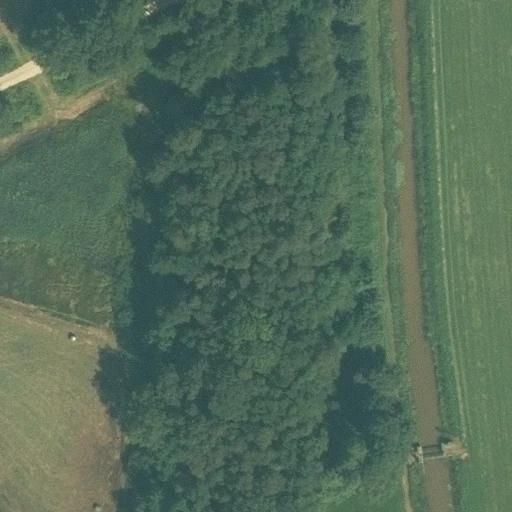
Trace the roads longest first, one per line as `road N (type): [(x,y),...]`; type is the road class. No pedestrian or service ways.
road 1 (track): [(400,477),(371,0)]
road 2 (track): [(471,473),(444,274),(434,0)]
road 3 (track): [(0,90),(169,0)]
